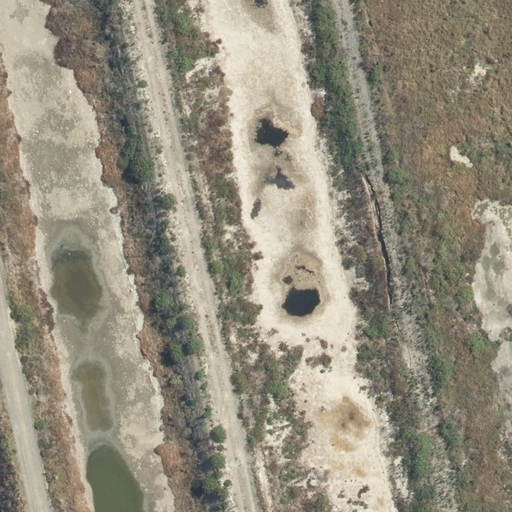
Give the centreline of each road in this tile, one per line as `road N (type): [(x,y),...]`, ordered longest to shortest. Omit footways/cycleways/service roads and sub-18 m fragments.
road 1 (track): [(457,511),(354,0)]
road 2 (track): [(245,511),(146,0)]
road 3 (track): [(32,511),(0,344)]
